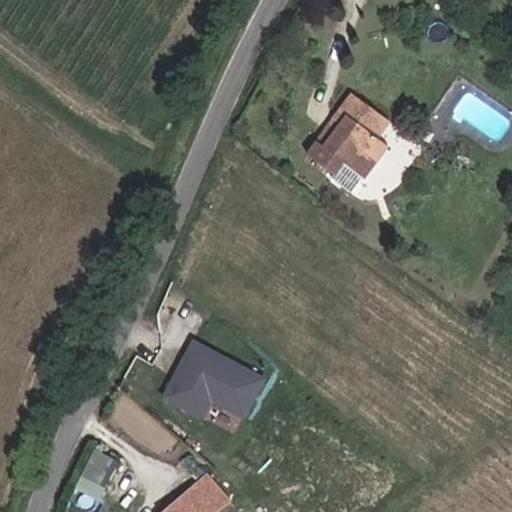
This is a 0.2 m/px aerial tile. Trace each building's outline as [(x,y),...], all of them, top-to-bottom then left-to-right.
[(323,147),(315,142),(306,156),(333,173),(341,160),(361,173),(383,139),(373,132),(383,115),(347,92),(327,123),(336,128),(323,147)] [(336,128),(327,123),(315,142),(323,147),(336,128)] [(172,368),(155,399),(183,415),(200,402),(233,419),(253,384),(185,346),(176,361),(180,363),(176,370),(172,368)] [(100,446),(77,486),(102,500),(124,460),(100,446)] [(220,511),(230,504),(203,479),(196,484),(190,477),(183,484),(187,488),(156,511),(220,511)]
